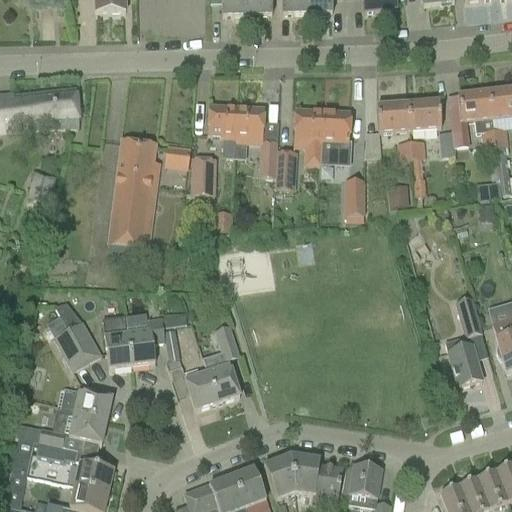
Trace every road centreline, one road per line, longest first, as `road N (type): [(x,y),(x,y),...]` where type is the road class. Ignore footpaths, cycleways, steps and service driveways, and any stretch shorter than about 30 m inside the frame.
road 1 (residential): [(0,61),(392,55),(511,43)]
road 2 (residential): [(196,466),(268,440),(310,440),(412,462)]
road 3 (residential): [(196,466),(176,417),(157,399),(93,386)]
